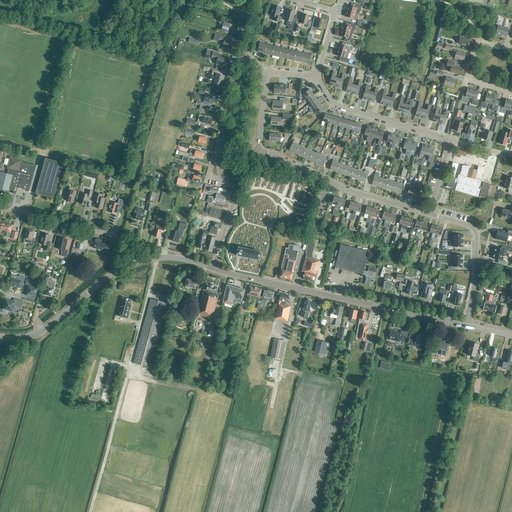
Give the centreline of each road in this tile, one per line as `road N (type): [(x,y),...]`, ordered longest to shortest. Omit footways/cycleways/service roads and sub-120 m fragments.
road 1 (tertiary): [(465,325),(214,268)]
road 2 (residential): [(258,152),(429,213)]
road 3 (tertiary): [(135,262),(34,335),(0,338)]
road 4 (residential): [(450,140),(338,107),(316,76)]
road 5 (residential): [(0,206),(114,236),(135,262)]
road 6 (residential): [(511,93),(465,79),(477,39),(511,49)]
